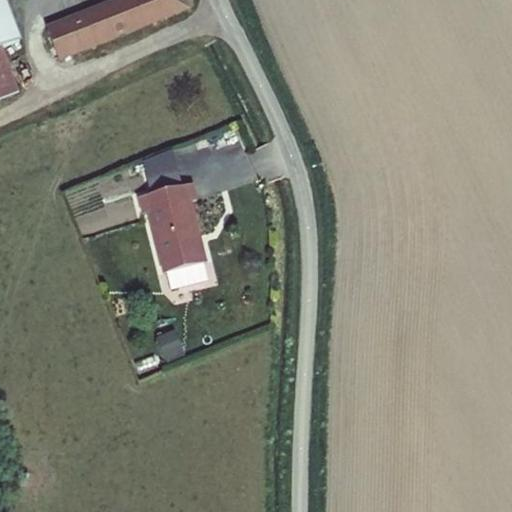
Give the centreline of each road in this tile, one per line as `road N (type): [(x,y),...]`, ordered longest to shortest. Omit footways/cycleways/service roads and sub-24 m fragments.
road 1 (unclassified): [(224,11),(277,121),(306,208),(301,511)]
road 2 (unclassified): [(0,116),(224,11)]
